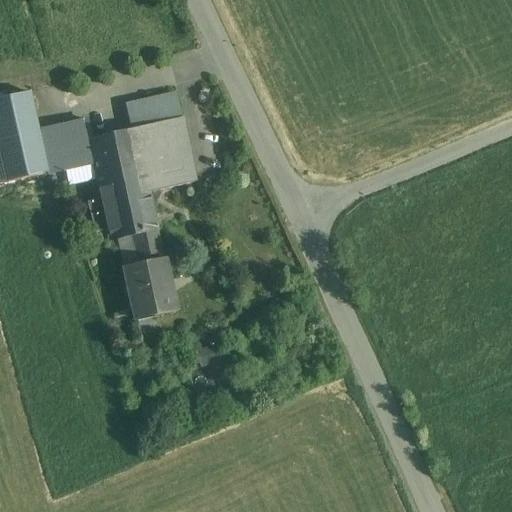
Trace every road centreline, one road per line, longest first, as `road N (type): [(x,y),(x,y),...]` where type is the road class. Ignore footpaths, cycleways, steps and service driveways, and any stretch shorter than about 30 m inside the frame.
road 1 (unclassified): [(303,216),(435,511)]
road 2 (unclassified): [(198,0),(303,216)]
road 3 (unclassified): [(511,130),(303,216)]
